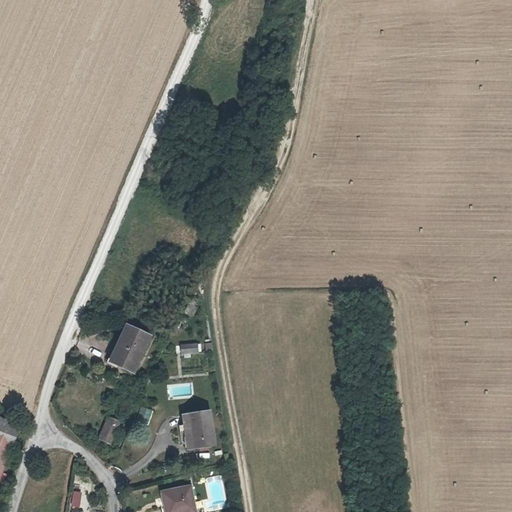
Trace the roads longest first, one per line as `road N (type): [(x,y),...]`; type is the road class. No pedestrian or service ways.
road 1 (track): [(248,511),(219,281),(225,256),(271,180),(314,0)]
road 2 (unclassified): [(208,0),(37,428)]
road 3 (residential): [(37,428),(97,468),(114,511)]
